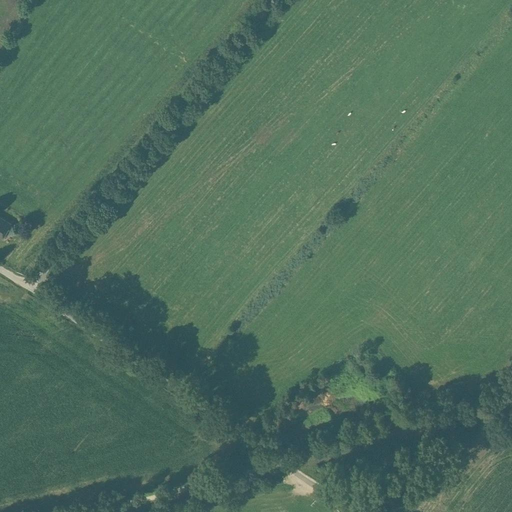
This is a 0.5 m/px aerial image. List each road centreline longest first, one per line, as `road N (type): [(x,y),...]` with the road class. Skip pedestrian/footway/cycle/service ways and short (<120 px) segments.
road 1 (unclassified): [(351,511),(20,282)]
road 2 (unclassified): [(268,0),(20,282)]
